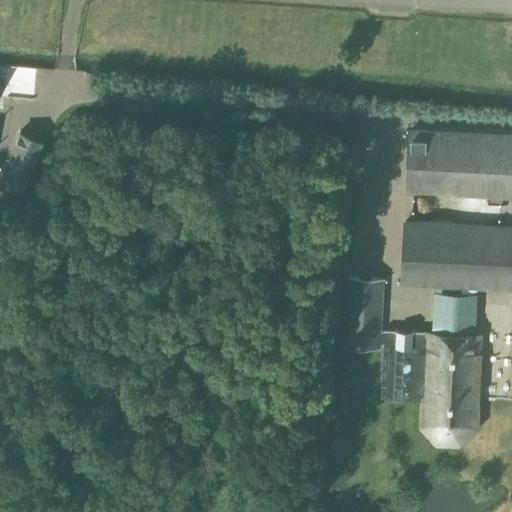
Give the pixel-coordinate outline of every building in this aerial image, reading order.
[(511,133),(407,129),(404,188),(511,193),(511,133)] [(41,139),(19,130),(0,175),(0,178),(20,187),(41,139)] [(511,225),(402,220),(400,277),(511,284),(511,225)] [(380,277),(346,275),(343,339),(377,342),(380,277)] [(475,331),(427,329),(424,397),(428,397),(427,419),(438,431),(455,432),(467,421),(468,399),(472,399),(475,331)]
